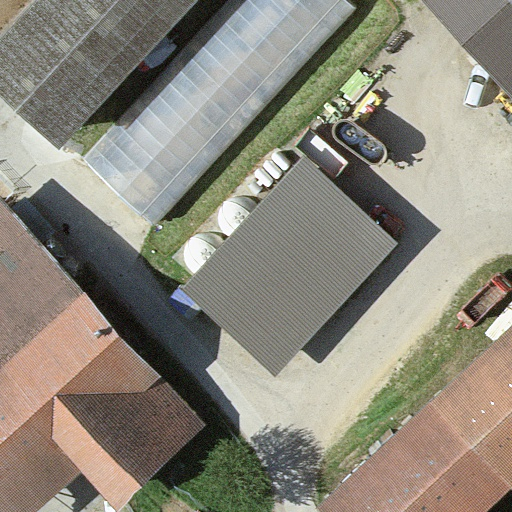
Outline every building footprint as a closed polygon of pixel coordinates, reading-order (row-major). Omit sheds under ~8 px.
[(33,0),(0,37),(0,89),(60,144),(192,0),(33,0)] [(348,2),(346,0),(217,0),(79,158),(153,224),(348,2)] [(511,0),(428,0),(511,89),(511,0)] [(381,238),(283,153),(172,281),(270,366),(381,238)] [(114,511),(211,425),(0,193),(0,511),(17,511),(66,468),(106,511),(114,511)] [(462,511),(511,466),(511,296),(305,488),(326,511),(462,511)]
